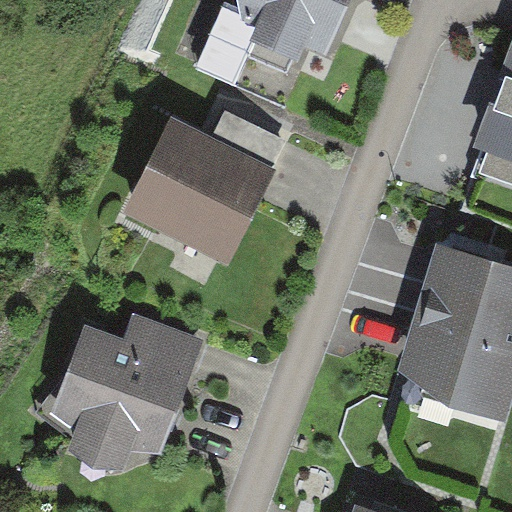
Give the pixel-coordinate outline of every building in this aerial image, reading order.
[(318,46),(340,0),(242,0),(245,14),(318,46)] [(511,81),(490,144),(511,152),(511,81)] [(264,172),(174,129),(134,209),(225,253),(264,172)] [(511,373),(511,277),(444,259),(409,386),(502,411),(511,373)] [(187,368),(87,330),(58,406),(85,417),(77,438),(124,456),(132,435),(158,444),(187,368)]
